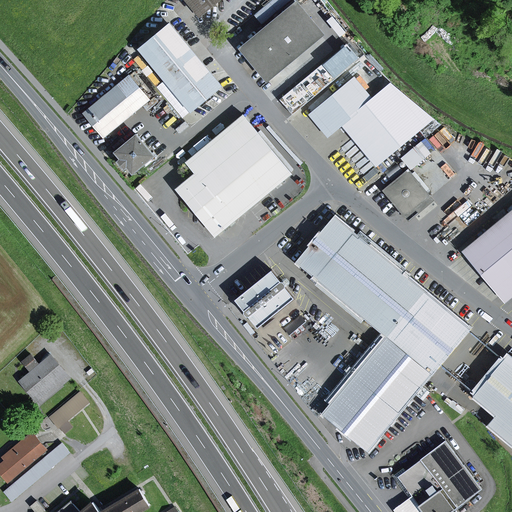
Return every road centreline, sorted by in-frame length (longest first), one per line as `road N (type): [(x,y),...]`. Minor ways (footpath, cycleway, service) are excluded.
road 1 (motorway): [(278,511),(116,275),(0,134)]
road 2 (motorway): [(0,180),(97,297),(244,511)]
road 3 (primary): [(0,59),(200,291)]
road 4 (primary): [(200,291),(371,511)]
road 5 (residential): [(511,330),(330,184)]
road 6 (residential): [(330,184),(195,24)]
road 7 (unclassified): [(200,291),(330,184)]
